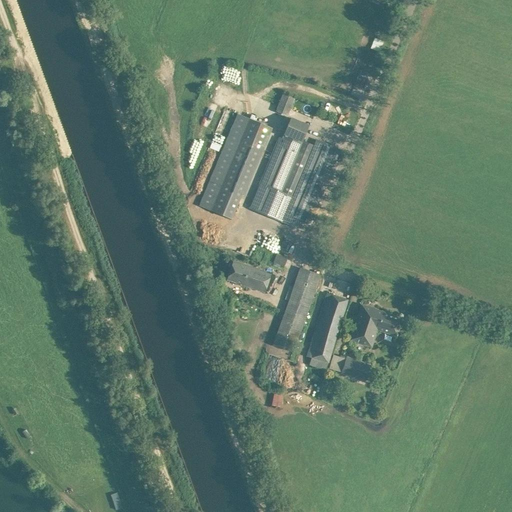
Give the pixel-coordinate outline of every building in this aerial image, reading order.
[(354,84),(360,87),(363,79),(358,77),(354,84)] [(293,100),(283,96),(278,107),(289,111),(293,100)] [(271,128),(238,114),(199,206),(231,220),(241,195),(243,196),(271,128)] [(309,126),(290,118),(280,142),(278,141),(275,147),(278,149),(252,210),(282,223),(309,156),(298,151),(309,126)] [(316,140),(309,156),(282,223),(297,229),(300,221),(303,223),(309,211),(314,213),(319,201),(314,198),(329,163),(334,165),(340,150),(316,140)] [(291,254),(292,241),(280,240),(278,252),(291,254)] [(287,259),(277,254),(273,262),(284,267),(287,259)] [(233,262),(227,280),(264,293),(270,275),(233,262)] [(320,274),(299,267),(272,345),(293,352),(320,274)] [(348,300),(329,294),(308,357),(327,363),(348,300)] [(269,342),(280,311),(243,298),(232,329),(269,342)] [(394,336),(400,318),(362,305),(350,340),(371,347),(377,330),(394,336)] [(364,381),(370,365),(346,358),(341,373),(364,381)] [(313,396),(316,387),(301,382),(297,390),(313,396)] [(281,406),(283,395),(273,394),(272,405),(281,406)]
